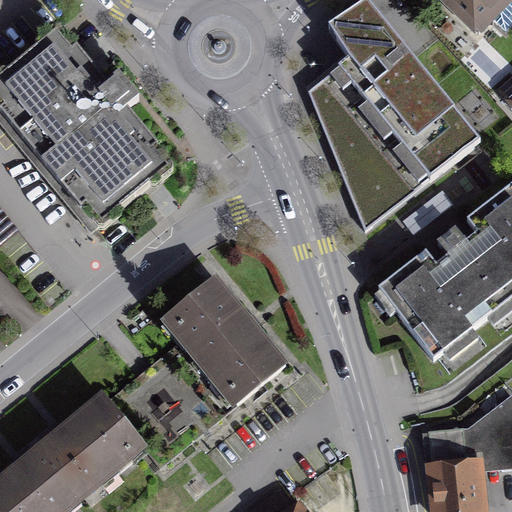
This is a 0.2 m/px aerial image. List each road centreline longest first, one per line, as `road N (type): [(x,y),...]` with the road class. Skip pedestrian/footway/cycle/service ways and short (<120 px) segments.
road 1 (residential): [(0,384),(202,224),(296,190)]
road 2 (tertiary): [(296,190),(389,511)]
road 3 (tertiary): [(174,24),(170,55),(187,82),(216,94),(247,86)]
